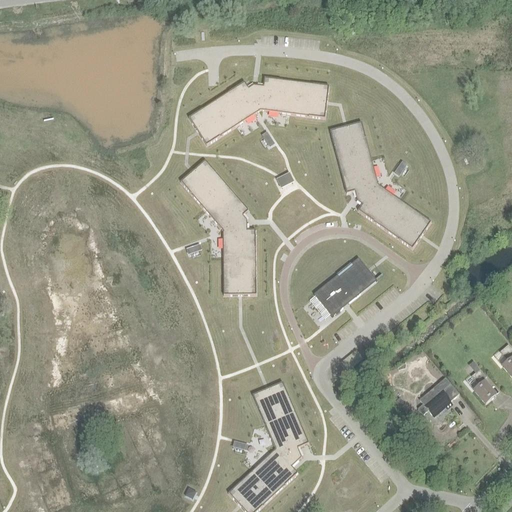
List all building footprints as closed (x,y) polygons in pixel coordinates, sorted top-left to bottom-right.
[(188,119),(206,147),(260,112),(325,120),(329,87),(264,79),(263,88),(253,86),(248,90),(244,83),(188,119)] [(378,186),(361,124),(330,132),(346,195),(355,193),(357,203),(362,206),(358,212),(412,250),(431,224),(378,186)] [(223,232),(223,297),(256,297),(255,231),(247,232),(247,222),(243,217),(249,212),(205,162),(180,183),(223,232)] [(290,173),(277,180),(282,189),(295,183),(290,173)] [(337,277),(314,296),(332,319),(343,309),(342,307),(347,303),(349,305),(360,296),(359,294),(374,281),(376,283),(377,282),(359,260),(351,266),(337,277)] [(359,294),(360,296),(376,283),(374,281),(359,294)] [(133,301),(122,304),(127,323),(138,320),(133,301)] [(99,330),(108,327),(105,317),(96,320),(99,330)] [(146,327),(93,342),(97,357),(151,342),(146,327)] [(500,354),(495,358),(503,368),(511,379),(511,359),(511,358),(511,357),(511,352),(508,348),(500,354)] [(341,364),(348,373),(363,361),(356,352),(341,364)] [(206,511),(209,511),(190,401),(208,398),(202,366),(183,369),(182,368),(156,373),(154,358),(143,360),(150,354),(149,353),(135,355),(138,372),(45,388),(47,392),(28,395),(31,415),(49,412),(52,431),(162,412),(159,395),(167,394),(168,396),(184,488),(68,508),(68,511),(206,511)] [(419,357),(411,363),(415,368),(423,362),(419,357)] [(472,378),(467,382),(475,392),(486,406),(495,398),(483,383),(486,380),(474,364),(470,367),(476,375),(472,378)] [(244,382),(253,377),(248,367),(239,371),(244,382)] [(423,416),(428,412),(433,419),(443,410),(442,410),(445,407),(447,410),(452,406),(450,404),(459,396),(445,380),(419,402),(423,406),(418,410),(423,417),(424,416),(423,416)] [(275,451),(228,495),(244,511),(257,511),(298,475),(292,468),(302,459),(298,450),(309,445),(282,384),(252,397),(275,451)]
